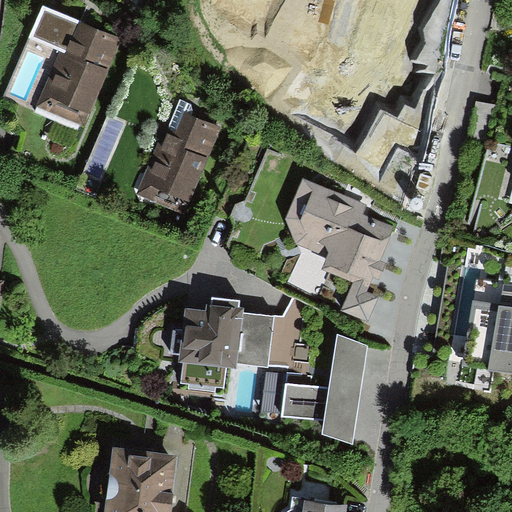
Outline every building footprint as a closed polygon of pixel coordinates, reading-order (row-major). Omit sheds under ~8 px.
[(127,0),(141,9),(146,0),(149,0),(157,6),(158,0),(127,0)] [(124,40),(44,5),(30,37),(61,50),(35,108),(85,130),(124,40)] [(224,121),(177,102),(139,194),(185,214),(224,121)] [(365,203),(305,174),(286,213),(298,239),(326,253),(321,263),(354,279),(339,309),(365,321),(378,294),(364,287),(394,225),(361,209),(365,203)] [(511,299),(476,292),(463,355),(511,365),(511,299)] [(283,314),(275,312),(269,362),(301,367),(314,306),(305,303),(293,296),(283,314)] [(275,312),(186,301),(174,389),(225,395),(229,364),(268,369),(269,362),(275,312)] [(365,342),(338,328),(330,387),(287,377),(282,407),(323,418),(324,423),(351,436),(365,342)] [(172,511),(178,463),(115,457),(109,511),(172,511)] [(347,511),(350,496),(306,489),(302,511),(347,511)]
